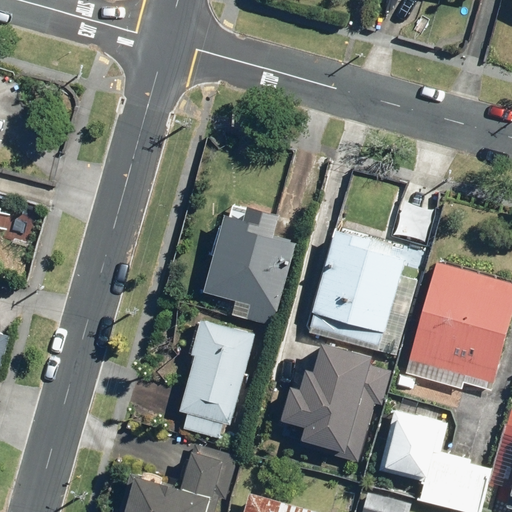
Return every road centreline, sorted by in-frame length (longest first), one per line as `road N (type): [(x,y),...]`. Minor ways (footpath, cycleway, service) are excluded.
road 1 (residential): [(34,511),(168,40)]
road 2 (residential): [(168,40),(511,137)]
road 3 (residential): [(20,0),(168,40)]
